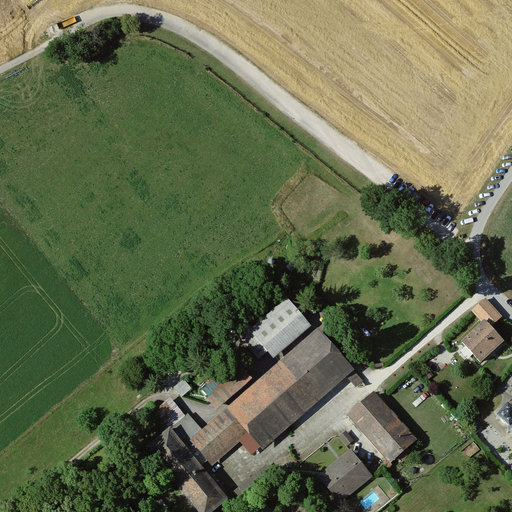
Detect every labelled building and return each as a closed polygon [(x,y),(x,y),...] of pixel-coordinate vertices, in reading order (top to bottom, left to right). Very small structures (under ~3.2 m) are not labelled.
[(485,323),(463,343),(482,364),(505,344),(491,329),(502,318),(486,301),(474,312),(485,323)] [(267,351),(274,358),(310,327),(288,302),(252,333),(248,328),(239,335),(259,358),(267,351)] [(353,371),(320,332),(203,433),(188,416),(186,418),(170,399),(154,413),(171,433),(201,469),(209,462),(212,465),(248,433),(262,450),(353,371)] [(208,401),(217,411),(251,382),(242,371),(208,401)] [(191,390),(184,381),(175,389),(182,397),(191,390)] [(368,438),(395,415),(373,391),(347,414),(368,438)] [(511,413),(502,405),(494,414),(507,426),(504,429),(511,435),(511,413)] [(395,415),(368,438),(389,462),(416,439),(395,415)] [(171,433),(148,451),(197,511),(214,511),(227,502),(201,469),(171,433)] [(350,450),(318,476),(339,501),(370,476),(350,450)]
